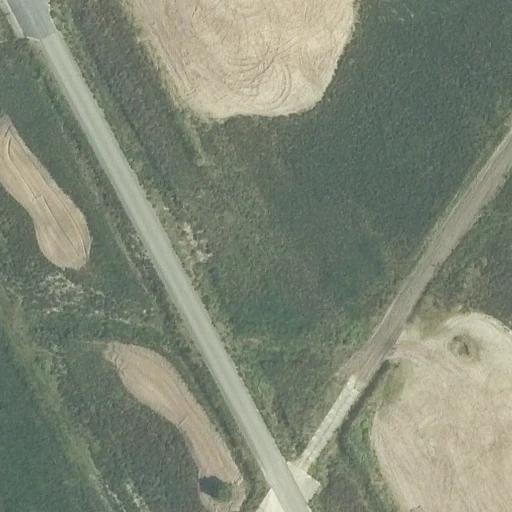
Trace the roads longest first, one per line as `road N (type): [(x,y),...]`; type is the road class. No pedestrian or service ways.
road 1 (unclassified): [(296,511),(29,0)]
road 2 (track): [(380,347),(511,151)]
